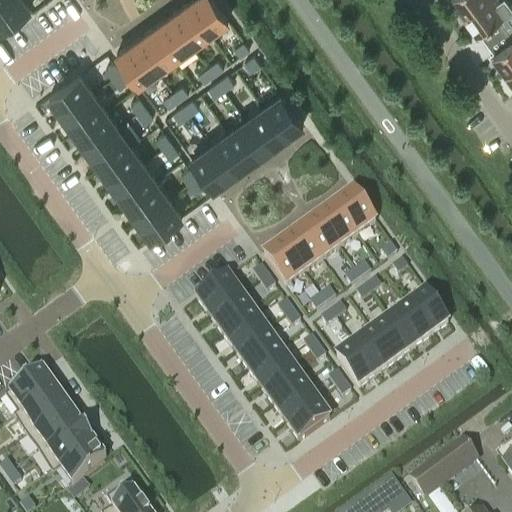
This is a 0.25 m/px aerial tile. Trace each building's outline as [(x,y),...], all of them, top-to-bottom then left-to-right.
[(24,0),(7,0),(0,5),(0,27),(1,29),(30,8),(24,0)] [(213,0),(189,0),(188,1),(210,32),(228,19),(213,0)] [(450,0),(454,6),(457,4),(464,13),(482,0),(450,0)] [(506,0),(482,0),(464,13),(471,23),(468,25),(474,34),(497,17),(505,28),(511,23),(511,4),(511,6),(506,0)] [(188,1),(170,14),(192,45),(210,32),(188,1)] [(170,14),(152,27),(174,58),(192,45),(170,14)] [(506,72),(511,67),(511,23),(505,28),(511,37),(511,39),(490,55),(496,64),(499,62),(506,72)] [(152,27),(134,40),(156,71),(174,58),(152,27)] [(134,40),(116,53),(138,84),(156,71),(134,40)] [(243,41),(234,48),(239,56),(249,49),(243,41)] [(254,56),(244,63),(250,71),(260,64),(254,56)] [(217,60),(207,67),(213,75),(223,68),(217,60)] [(113,63),(105,68),(112,78),(120,72),(113,63)] [(207,67),(198,74),(204,82),(213,75),(207,67)] [(120,72),(112,78),(119,88),(127,82),(120,72)] [(80,74),(49,96),(61,114),(93,92),(80,74)] [(228,74),(218,81),(224,89),(233,83),(228,74)] [(218,81),(208,88),(214,97),(224,89),(218,81)] [(182,85),(172,93),(177,101),(188,93),(182,85)] [(93,92),(61,114),(74,131),(105,109),(93,92)] [(172,93),(163,99),(169,107),(177,101),(172,93)] [(280,93),(262,106),(285,137),(303,124),(280,93)] [(139,98),(131,103),(137,112),(145,106),(139,98)] [(193,100),(182,107),(188,115),(198,108),(193,100)] [(145,106),(137,112),(145,123),(153,117),(145,106)] [(262,106),(245,119),(267,150),(285,137),(262,106)] [(182,107),(173,114),(179,122),(188,115),(182,107)] [(105,109),(74,131),(87,149),(118,126),(105,109)] [(245,119),(227,131),(249,163),(267,150),(245,119)] [(118,126),(87,149),(100,167),(130,144),(118,126)] [(227,131),(209,144),(231,175),(249,163),(227,131)] [(164,133),(156,139),(163,148),(171,143),(164,133)] [(171,143),(163,148),(170,158),(178,152),(171,143)] [(130,144),(100,167),(112,185),(143,162),(130,144)] [(209,144),(191,157),(213,188),(231,175),(209,144)] [(143,162),(112,185),(125,202),(156,180),(143,162)] [(189,168),(181,174),(188,184),(196,178),(189,168)] [(196,178),(188,184),(195,193),(203,187),(196,178)] [(156,180),(125,202),(138,220),(169,198),(156,180)] [(353,194),(335,207),(357,238),(375,225),(353,194)] [(169,198),(138,220),(151,238),(182,216),(169,198)] [(335,207),(317,219),(339,251),(357,238),(335,207)] [(317,219),(299,232),(321,263),(339,251),(317,219)] [(299,232),(281,245),(303,276),(321,263),(299,232)] [(281,245),(263,258),(286,289),(303,276),(281,245)] [(391,246),(381,253),(387,261),(396,255),(391,246)] [(401,261),(392,268),(397,276),(407,269),(401,261)] [(364,265),(355,272),(361,280),(370,274),(364,265)] [(261,268),(253,274),(260,283),(268,278),(261,268)] [(355,272),(345,279),(351,287),(361,280),(355,272)] [(268,278),(260,283),(267,293),(275,287),(268,278)] [(227,279),(196,301),(209,319),(240,297),(227,279)] [(375,280),(365,287),(371,295),(381,288),(375,280)] [(365,287),(355,294),(361,302),(371,295),(365,287)] [(329,291),(319,298),(324,306),(335,299),(329,291)] [(425,295),(407,308),(430,339),(448,326),(425,295)] [(240,297),(209,319),(221,337),(253,314),(240,297)] [(319,298),(310,305),(316,313),(324,306),(319,298)] [(286,303),(278,309),(285,319),(293,313),(286,303)] [(340,305),(329,313),(335,321),(346,313),(340,305)] [(407,308),(389,321),(412,352),(430,339),(407,308)] [(293,313),(285,319),(292,328),(300,323),(293,313)] [(329,313),(320,319),(326,327),(335,321),(329,313)] [(253,314),(221,337),(234,355),(265,332),(253,314)] [(389,321),(372,333),(394,365),(412,352),(389,321)] [(265,332),(234,355),(247,372),(278,350),(265,332)] [(372,333),(354,346),(376,377),(394,365),(372,333)] [(311,338),(303,344),(310,354),(318,348),(311,338)] [(354,346),(336,359),(358,390),(376,377),(354,346)] [(318,348),(310,354),(317,363),(325,358),(318,348)] [(278,350),(247,372),(260,390),(291,368),(278,350)] [(291,368),(260,390),(272,408),(303,386),(291,368)] [(42,372),(5,398),(17,416),(18,416),(55,390),(42,372)] [(336,373),(328,379),(335,389),(343,383),(336,373)] [(343,383),(335,389),(342,399),(350,393),(343,383)] [(303,386),(272,408),(285,426),(316,403),(303,386)] [(17,416),(13,418),(14,419),(26,437),(67,408),(55,390),(18,416),(17,416)] [(316,403),(285,426),(298,443),(329,421),(316,403)] [(67,408),(26,437),(39,454),(80,425),(67,408)] [(80,425),(39,454),(52,472),(52,473),(60,467),(59,466),(92,443),(92,442),(93,442),(80,425)] [(407,480),(425,503),(479,463),(462,440),(407,480)] [(92,443),(59,466),(60,467),(73,485),(106,461),(92,443)] [(511,456),(503,463),(511,474),(511,456)] [(7,463),(0,467),(0,470),(5,478),(14,473),(7,463)] [(14,473),(5,478),(12,488),(21,482),(14,473)] [(111,508),(105,511),(146,511),(142,506),(145,504),(138,494),(135,496),(127,485),(106,500),(111,508)] [(384,492),(357,511),(381,511),(390,506),(390,501),(384,492)] [(28,501),(20,507),(23,511),(32,511),(35,511),(28,501)]
